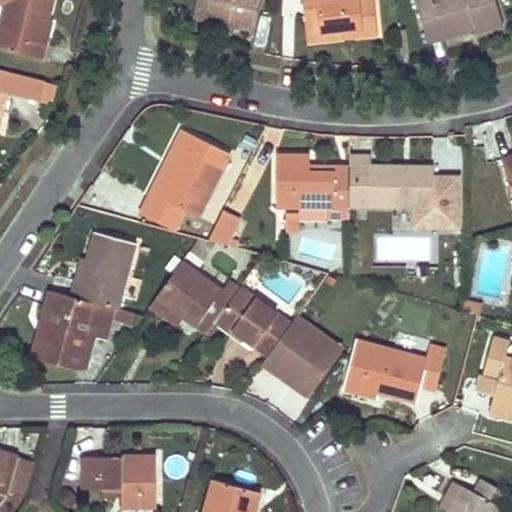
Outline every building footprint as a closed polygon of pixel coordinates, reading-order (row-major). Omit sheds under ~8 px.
[(53,0),(7,0),(0,28),(0,49),(44,60),(50,36),(54,21),(49,20),(53,0)] [(254,0),(216,0),(216,1),(212,0),(209,0),(206,21),(249,30),(254,0)] [(302,0),(306,33),(337,30),(337,26),(341,26),(343,37),(360,36),(377,34),(373,0),(302,0)] [(414,0),(428,43),(444,38),(442,32),(472,23),(476,33),(486,30),(502,25),(494,0),(414,0)] [(306,33),(307,41),(343,37),(341,26),(337,26),(337,30),(306,33)] [(0,111),(2,112),(7,93),(39,102),(41,93),(44,82),(0,70),(0,111)] [(52,99),(56,85),(44,82),(39,102),(46,103),(47,98),(52,99)] [(183,147),(159,197),(153,194),(143,215),(175,231),(185,209),(198,215),(229,152),(184,129),(177,144),(183,147)] [(168,163),(153,194),(159,197),(183,147),(177,144),(168,163)] [(291,155),(276,155),(275,206),(349,207),(349,205),(348,167),(333,167),(332,172),(308,171),(308,155),(291,155)] [(511,155),(501,159),(511,194),(511,155)] [(369,156),(349,156),(348,167),(349,205),(414,207),(414,225),(460,226),(460,177),(433,176),(433,167),(394,166),(369,166),(369,156)] [(298,212),(285,212),(285,231),(298,230),(298,212)] [(222,213),(209,239),(229,246),(239,222),(222,213)] [(136,244),(95,233),(87,265),(78,298),(97,304),(114,308),(118,309),(136,244)] [(232,299),(183,263),(157,299),(171,310),(183,319),(195,327),(207,335),(217,321),(232,299)] [(232,299),(217,321),(234,333),(237,330),(249,339),(270,355),(290,326),(240,289),(232,299)] [(78,298),(50,290),(41,326),(34,356),(75,368),(86,366),(94,334),(90,333),(97,304),(78,298)] [(157,299),(150,308),(165,319),(171,310),(157,299)] [(114,308),(97,304),(90,333),(94,334),(106,338),(111,321),(114,308)] [(114,308),(111,321),(135,329),(143,318),(118,309),(114,308)] [(183,319),(171,310),(165,319),(177,328),(183,319)] [(342,349),(297,317),(290,326),(270,355),(266,361),(282,372),(297,383),(293,389),(306,399),(342,349)] [(509,345),(492,341),(483,376),(498,381),(494,397),(492,402),(506,405),(511,407),(511,361),(506,360),(509,345)] [(431,349),(427,361),(356,343),(344,389),(377,398),(378,393),(392,397),(417,403),(421,389),(436,392),(447,354),(431,349)] [(282,372),(266,361),(262,366),(293,389),(297,383),(282,372)] [(494,397),(498,381),(483,376),(481,376),(477,392),(494,397)] [(511,407),(506,405),(492,402),(489,414),(511,419),(511,407)] [(0,506),(11,494),(20,459),(21,456),(1,450),(0,456),(0,506)] [(108,457),(85,457),(85,488),(122,488),(122,506),(156,507),(156,457),(108,457)] [(20,459),(11,494),(26,497),(35,462),(20,459)] [(261,491),(214,478),(204,511),(255,511),(256,509),(261,491)] [(474,494),(462,487),(449,511),(498,511),(508,494),(481,480),(474,494)] [(455,483),(442,509),(447,511),(449,511),(462,487),(455,483)]
